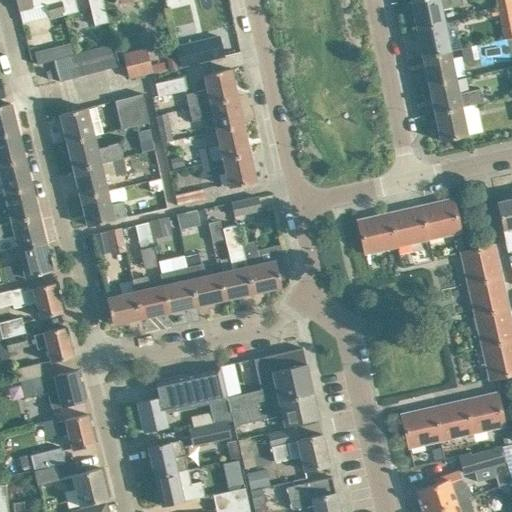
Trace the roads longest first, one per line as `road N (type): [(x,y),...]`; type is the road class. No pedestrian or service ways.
road 1 (residential): [(96,359),(1,0)]
road 2 (residential): [(96,359),(271,329),(288,307),(312,297)]
road 3 (residential): [(385,511),(342,329),(312,297)]
road 4 (residential): [(301,205),(251,0)]
road 5 (residential): [(411,178),(376,0)]
road 6 (residential): [(126,511),(95,388),(96,359)]
